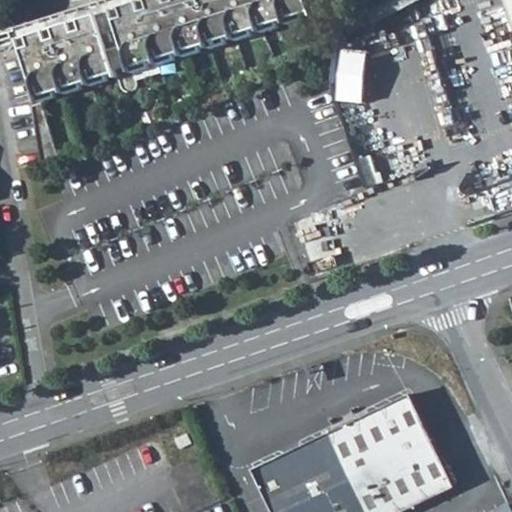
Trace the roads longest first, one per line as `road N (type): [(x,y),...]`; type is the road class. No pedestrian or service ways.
road 1 (tertiary): [(454,277),(50,414)]
road 2 (residential): [(50,414),(37,381),(0,153)]
road 3 (residential): [(454,277),(511,418)]
